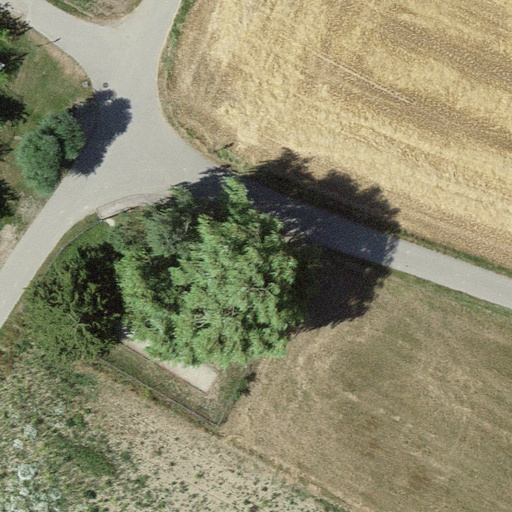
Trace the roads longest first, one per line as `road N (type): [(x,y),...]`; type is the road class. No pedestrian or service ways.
road 1 (track): [(511,296),(312,225),(109,138)]
road 2 (track): [(164,0),(109,138),(0,302)]
road 3 (track): [(132,72),(9,0)]
